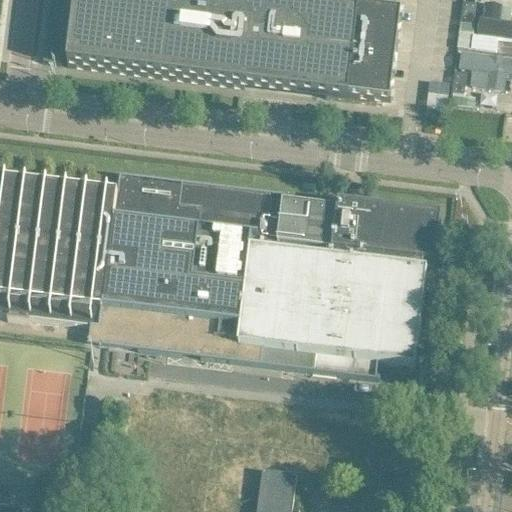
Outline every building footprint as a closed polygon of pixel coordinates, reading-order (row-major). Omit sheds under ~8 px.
[(51,0),(47,62),(66,63),(70,0),(51,0)] [(309,14),(310,8),(247,0),(75,0),(67,68),(349,103),(391,108),(402,19),(361,14),(360,14),(336,11),(336,17),(309,14)] [(464,4),(461,26),(473,28),(476,6),(464,4)] [(511,26),(478,22),(475,41),(511,45),(511,26)] [(511,63),(459,57),(457,73),(488,77),(486,92),(499,94),(501,79),(511,80),(511,63)] [(455,75),(452,96),(464,97),(467,76),(455,75)] [(474,111),(476,101),(453,98),(451,108),(474,111)] [(0,318),(92,330),(101,331),(99,347),(310,373),(379,382),(379,381),(376,380),(377,366),(415,370),(427,273),(422,272),(423,265),(435,267),(441,218),(338,205),(337,211),(282,204),(282,205),(269,203),(270,196),(182,185),(115,177),(112,196),(0,182),(0,318)] [(292,511),(297,478),(297,477),(263,473),(257,511),(292,511)]
